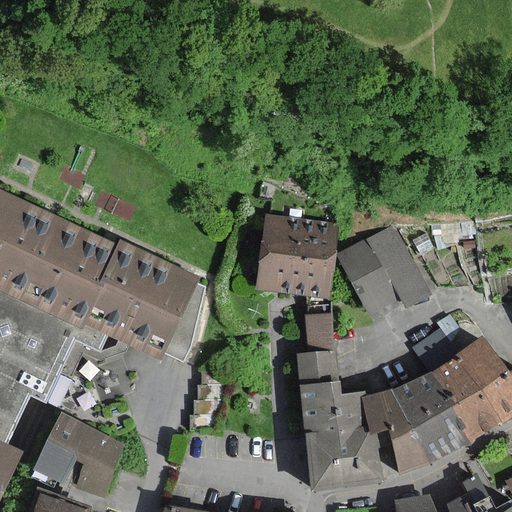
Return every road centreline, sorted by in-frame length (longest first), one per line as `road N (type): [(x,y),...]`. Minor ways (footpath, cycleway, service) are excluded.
road 1 (residential): [(357,354),(449,304),(479,311),(511,347)]
road 2 (residential): [(432,479),(330,491),(321,511)]
